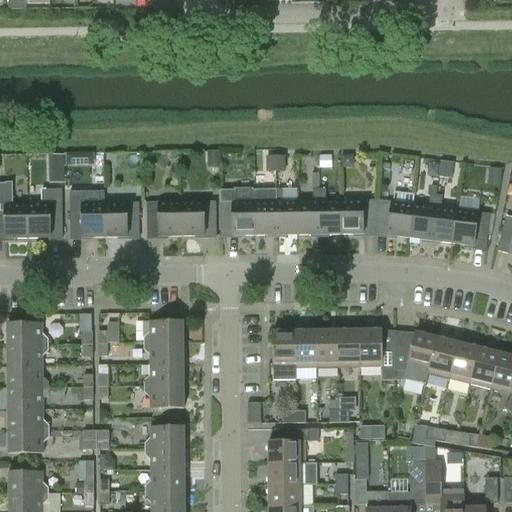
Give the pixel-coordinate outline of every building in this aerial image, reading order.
[(154,153),(142,154),(143,160),(146,164),(150,164),(154,160),(154,153)] [(219,153),(205,153),(206,168),(220,168),(219,153)] [(66,167),(78,166),(78,154),(66,155),(66,167)] [(63,156),(49,156),(49,170),(64,169),(63,156)] [(267,173),(285,173),(285,157),(267,157),(267,173)] [(353,169),(353,157),(340,157),(341,169),(353,169)] [(319,170),(329,169),(329,158),(319,158),(319,170)] [(438,178),(452,179),(454,164),(440,162),(438,178)] [(500,171),(488,170),(487,187),(499,188),(500,171)] [(0,183),(0,229),(5,230),(5,240),(28,239),(27,205),(12,205),(11,196),(11,184),(0,183)] [(431,187),(429,207),(414,205),(409,239),(431,242),(436,196),(437,188),(431,187)] [(220,236),(232,236),(232,237),(255,236),(254,190),(252,190),(252,189),(235,189),(235,191),(220,191),(220,236)] [(62,239),(62,229),(62,190),(42,190),(42,205),(27,205),(28,239),(62,239)] [(276,190),(270,190),(254,190),(255,236),(276,236),(276,190)] [(282,202),(282,190),(276,190),(276,236),(298,236),(298,202),(282,202)] [(313,190),(313,202),(298,202),(298,236),(320,236),(319,190),(313,190)] [(325,202),(325,190),(319,190),(320,236),(341,235),(341,201),(325,202)] [(441,209),(443,197),(436,196),(431,242),(452,244),(456,211),(441,209)] [(341,201),(341,235),(363,235),(375,235),(377,201),(341,201)] [(409,239),(414,205),(377,201),(375,235),(387,236),(409,239)] [(216,237),(216,227),(216,202),(181,203),(181,237),(216,237)] [(139,238),(139,228),(139,203),(104,204),(105,238),(139,238)] [(147,238),(159,238),(181,237),(181,203),(146,203),(147,238)] [(70,239),(82,239),(105,238),(104,204),(70,204),(70,239)] [(486,248),(489,229),(490,215),(456,211),(452,244),(474,247),(486,248)] [(511,253),(511,218),(506,217),(497,249),(508,253),(511,253)] [(144,344),(183,344),(183,322),(149,322),(150,332),(144,338),(144,344)] [(8,346),(48,346),(48,340),(42,334),(42,324),(7,324),(8,346)] [(107,332),(98,332),(98,345),(107,345),(119,344),(118,324),(107,324),(107,332)] [(359,331),(338,332),(338,370),(360,370),(359,331)] [(382,369),(382,382),(394,381),(394,349),(382,349),(382,331),(359,331),(360,370),(382,369)] [(272,333),(273,364),(273,381),(295,381),(295,371),(295,332),(272,333)] [(316,332),(295,332),(295,371),(317,371),(316,332)] [(338,332),(316,332),(317,371),(338,370),(338,332)] [(92,333),(83,333),(83,346),(92,345),(92,333)] [(406,381),(406,371),(408,364),(429,369),(437,339),(415,334),(411,349),(394,349),(394,381),(406,381)] [(449,379),(458,344),(437,339),(429,369),(428,374),(449,379)] [(150,355),(150,366),(183,366),(183,344),(144,344),(129,344),(129,349),(134,349),(134,350),(143,350),(150,355)] [(470,384),(479,349),(458,344),(449,379),(470,384)] [(83,358),(92,358),(92,345),(83,346),(83,358)] [(98,357),(108,357),(107,345),(98,345),(98,357)] [(48,346),(8,346),(8,368),(42,367),(42,357),(48,351),(48,346)] [(491,390),(500,354),(479,349),(470,384),(491,390)] [(511,398),(504,409),(511,414),(511,357),(500,354),(491,390),(511,395),(511,398)] [(150,366),(150,375),(144,381),(144,388),(183,387),(183,366),(150,366)] [(42,367),(8,368),(8,389),(48,389),(48,382),(42,377),(42,367)] [(108,375),(99,375),(99,388),(108,388),(108,375)] [(92,376),(83,376),(83,389),(93,388),(92,376)] [(144,393),(150,398),(150,410),(184,409),(183,387),(144,388),(144,393)] [(84,401),(93,401),(93,388),(83,389),(84,401)] [(99,401),(108,401),(108,388),(99,388),(99,401)] [(48,389),(8,389),(8,411),(43,410),(43,400),(48,394),(48,389)] [(43,410),(8,411),(8,432),(49,432),(49,426),(43,420),(43,410)] [(329,412),(329,424),(339,424),(339,411),(329,412)] [(349,424),(349,411),(339,411),(339,424),(349,424)] [(296,412),(282,412),(282,424),(296,424),(296,412)] [(306,424),(306,412),(296,412),(296,424),(306,424)] [(144,443),(145,450),(184,449),(184,427),(150,428),(151,438),(144,443)] [(427,428),(425,440),(435,442),(437,430),(427,428)] [(318,430),(286,430),(286,442),(268,443),(268,465),(306,464),(305,443),(318,442),(318,430)] [(445,443),(446,431),(437,430),(435,442),(445,443)] [(49,432),(8,432),(9,455),(43,454),(43,444),(49,437),(49,432)] [(84,441),(96,441),(96,432),(83,432),(84,441)] [(109,432),(96,432),(96,441),(109,441),(109,432)] [(468,447),(478,448),(480,436),(470,435),(468,447)] [(96,450),(96,441),(84,441),(84,451),(96,450)] [(96,441),(96,450),(109,450),(109,441),(96,441)] [(354,443),(355,454),(387,452),(386,441),(354,443)] [(425,511),(463,511),(463,509),(463,491),(441,491),(441,462),(435,462),(435,449),(424,447),(425,463),(425,511)] [(145,455),(151,461),(151,471),(184,471),(184,449),(145,450),(145,455)] [(425,511),(425,463),(409,463),(410,493),(388,493),(388,511),(425,511)] [(268,465),(268,486),(306,486),(306,464),(268,465)] [(151,471),(151,481),(145,486),(145,493),(184,493),(184,471),(151,471)] [(9,495),(48,495),(48,487),(42,483),(42,472),(9,473),(9,495)] [(348,476),(335,476),(335,486),(348,486),(348,476)] [(485,479),(485,504),(497,504),(497,479),(485,479)] [(93,481),(84,482),(84,494),(94,494),(93,481)] [(109,481),(100,481),(100,494),(109,494),(109,481)] [(366,506),(366,510),(365,511),(388,511),(388,493),(388,492),(366,492),(366,481),(354,481),(354,506),(366,506)] [(268,486),(269,508),(306,508),(312,508),(312,486),(306,486),(268,486)] [(335,496),(348,495),(348,486),(335,486),(335,496)] [(151,504),(151,506),(151,511),(184,511),(184,493),(145,493),(145,498),(151,504)] [(85,507),(94,507),(94,494),(84,494),(85,507)] [(100,506),(109,506),(109,494),(100,494),(100,506)] [(48,495),(9,495),(9,511),(42,511),(42,505),(49,500),(48,495)]
